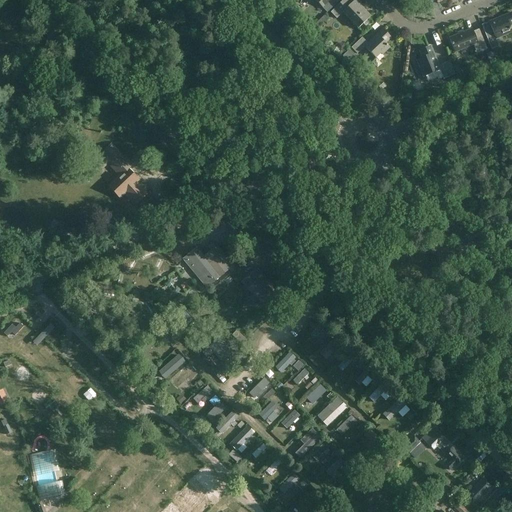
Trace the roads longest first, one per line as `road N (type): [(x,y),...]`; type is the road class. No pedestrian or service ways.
road 1 (track): [(511,472),(236,194)]
road 2 (track): [(236,194),(47,0)]
road 3 (track): [(0,295),(236,194)]
road 4 (track): [(0,322),(38,300),(145,403),(110,437)]
road 5 (tertiary): [(511,289),(383,157)]
road 6 (tertiary): [(349,124),(233,0)]
road 7 (track): [(128,419),(17,308)]
road 8 (residential): [(495,0),(419,31),(379,0)]
road 9 (track): [(324,283),(261,349),(246,382)]
